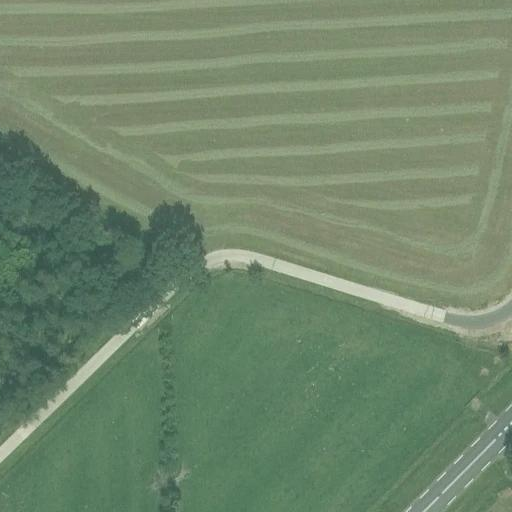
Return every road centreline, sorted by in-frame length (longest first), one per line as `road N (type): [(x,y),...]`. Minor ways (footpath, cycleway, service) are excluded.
road 1 (unclassified): [(0,454),(208,259),(261,261),(465,322),(490,320),(511,306)]
road 2 (track): [(0,154),(194,266)]
road 3 (primary): [(422,511),(511,420)]
